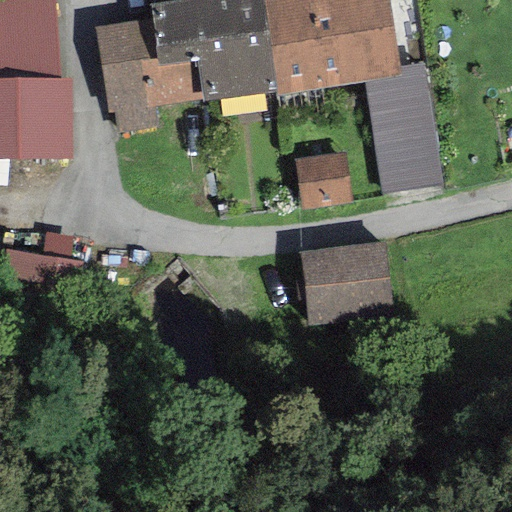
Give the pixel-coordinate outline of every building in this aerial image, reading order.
[(0,0),(0,81),(58,77),(52,0),(0,0)] [(196,63),(202,100),(201,103),(277,93),(262,0),(152,0),(154,5),(149,6),(151,20),(158,69),(196,63)] [(262,0),(277,93),(277,95),(365,83),(399,77),(398,67),(388,0),(262,0)] [(158,69),(151,20),(94,28),(106,114),(113,112),(116,133),(157,128),(154,107),(202,100),(196,63),(158,69)] [(421,63),(398,67),(399,77),(365,83),(384,193),(441,183),(421,63)] [(0,81),(0,162),(69,159),(68,77),(58,77),(0,81)] [(341,155),(294,162),(301,209),(348,201),(341,155)] [(41,256),(69,260),(73,237),(45,233),(41,256)] [(381,243),(298,255),(309,325),(392,313),(381,243)] [(78,288),(82,262),(69,260),(41,256),(6,250),(2,276),(78,288)]
